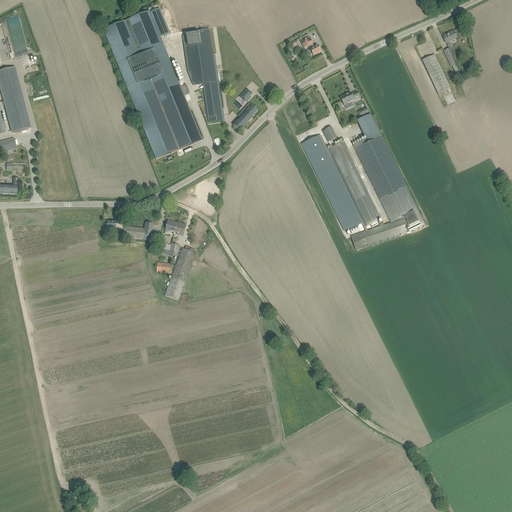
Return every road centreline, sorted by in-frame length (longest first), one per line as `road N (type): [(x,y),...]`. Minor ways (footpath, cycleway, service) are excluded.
road 1 (unclassified): [(0,205),(127,203),(158,195),(218,162),(314,77),(476,0)]
road 2 (track): [(158,195),(203,214),(316,372),(355,413),(412,452),(449,511)]
road 3 (track): [(3,205),(71,511)]
road 4 (unknown): [(242,141),(228,122),(218,31),(230,8),(263,0)]
road 5 (unknown): [(35,204),(30,118),(16,63),(0,62)]
road 6 (unknown): [(218,162),(172,41)]
